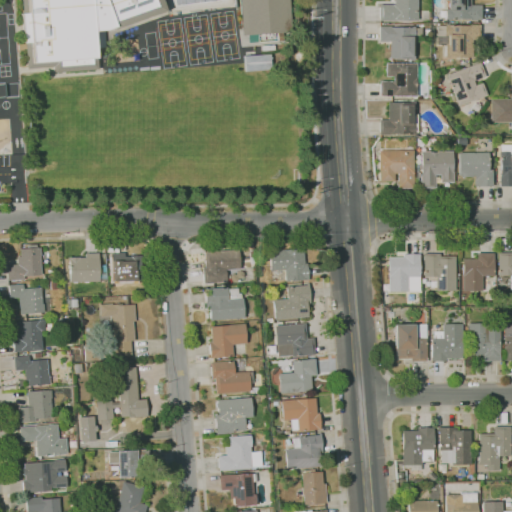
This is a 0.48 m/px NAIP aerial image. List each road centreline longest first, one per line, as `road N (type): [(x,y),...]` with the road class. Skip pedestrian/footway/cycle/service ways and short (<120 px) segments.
road 1 (residential): [(0,223),(345,221)]
road 2 (tertiary): [(345,221),(369,511)]
road 3 (residential): [(169,221),(190,511)]
road 4 (tertiary): [(336,0),(345,221)]
road 5 (residential): [(345,221),(511,218)]
road 6 (residential): [(511,394),(360,396)]
